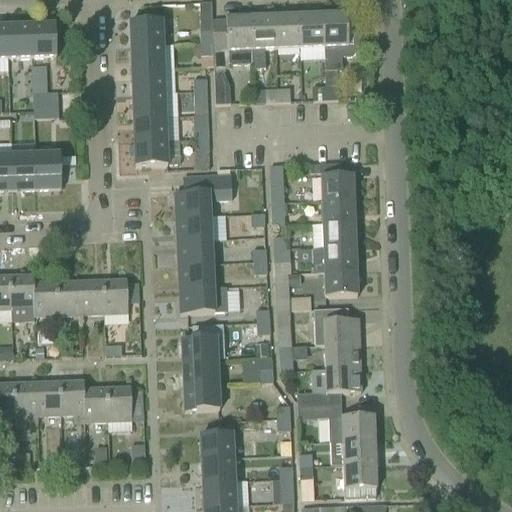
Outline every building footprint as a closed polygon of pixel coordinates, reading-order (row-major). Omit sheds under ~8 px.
[(298,19),(299,52),(323,51),(322,18),(298,19)] [(322,18),(323,51),(324,75),(341,74),(340,60),(351,60),(359,51),(359,29),(346,30),(346,18),(322,18)] [(274,20),(275,52),(299,52),(298,19),(274,20)] [(275,52),(274,20),(250,21),(251,67),(251,72),(264,72),(264,53),(275,52)] [(251,53),(250,21),(225,22),(225,23),(211,24),(212,32),(212,46),(212,58),(213,72),(213,76),(221,77),(228,69),(228,68),(251,67),(250,53),(251,53)] [(130,50),(162,49),(161,24),(129,26),(130,50)] [(30,29),(31,61),(55,60),(54,28),(30,29)] [(7,62),(31,61),(30,29),(6,30),(7,62)] [(212,46),(212,32),(200,32),(200,46),(212,46)] [(212,58),(212,46),(200,46),(201,58),(204,58),(212,58)] [(163,73),(162,49),(130,50),(131,74),(163,73)] [(164,97),(163,73),(131,74),(131,98),(164,97)] [(193,83),(193,96),(205,95),(205,83),(193,83)] [(312,92),(312,105),(326,104),(325,91),(312,92)] [(325,91),(326,104),(337,104),(337,91),(325,91)] [(264,94),(264,107),(277,106),(276,93),(264,94)] [(276,93),(277,106),(289,106),(289,93),(276,93)] [(205,95),(193,96),(194,108),(205,108),(205,95)] [(57,97),(32,98),(33,123),(58,122),(57,97)] [(165,121),(164,97),(131,98),(132,122),(165,121)] [(165,145),(165,121),(132,122),(133,146),(165,145)] [(194,144),(207,143),(207,131),(194,131),(194,144)] [(207,143),(194,144),(195,156),(208,156),(207,143)] [(178,145),(165,145),(133,146),(134,171),(166,170),(179,167),(178,145)] [(12,194),(36,193),(34,158),(10,159),(12,194)] [(34,158),(36,193),(60,192),(59,158),(34,158)] [(0,194),(12,194),(10,159),(0,159),(0,194)] [(231,204),(230,179),(182,182),(182,197),(173,197),(175,222),(209,220),(208,205),(231,204)] [(320,180),(321,205),(353,204),(352,179),(320,180)] [(270,206),(283,206),(282,183),(270,183),(270,206)] [(354,227),(353,204),(321,205),(322,229),(354,227)] [(283,219),(283,206),(270,206),(270,219),(283,219)] [(265,231),(264,217),(250,218),(251,231),(265,231)] [(210,235),(209,220),(175,222),(176,246),(210,245),(210,235)] [(354,227),(322,229),(312,229),(313,252),(322,252),(355,251),(354,227)] [(273,242),(273,255),(286,254),(285,241),(273,242)] [(211,262),(210,245),(176,246),(177,270),(211,268),(211,262)] [(323,268),(323,276),(355,275),(355,251),(322,252),(313,252),(313,268),(323,268)] [(253,266),(265,266),(265,253),(252,253),(253,266)] [(289,266),(289,254),(286,254),(273,255),(274,267),(289,266)] [(265,266),(253,266),(253,278),(265,278),(265,266)] [(212,289),(211,268),(177,270),(178,294),(213,292),(212,289)] [(356,300),(355,275),(323,276),(324,301),(356,300)] [(289,315),(287,277),(274,278),(276,302),(276,315),(289,315)] [(32,279),(9,280),(10,313),(12,313),(13,326),(33,326),(33,321),(32,279)] [(33,287),(32,279),(33,321),(56,320),(55,286),(33,287)] [(0,280),(0,313),(10,313),(9,280),(0,280)] [(126,284),(102,285),(103,318),(127,317),(126,284)] [(102,285),(79,286),(80,319),(103,318),(102,285)] [(79,286),(55,286),(56,320),(80,319),(79,286)] [(227,316),(226,292),(213,292),(178,294),(179,318),(214,317),(227,316)] [(255,327),(269,326),(268,314),(255,315),(255,327)] [(289,327),(289,315),(276,315),(276,327),(278,351),(290,350),(289,327)] [(358,348),(357,324),(323,325),(324,349),(358,348)] [(269,326),(255,327),(256,339),(269,339),(269,326)] [(180,342),(181,367),(216,365),(215,341),(180,342)] [(359,372),(358,348),(324,349),(325,373),(359,372)] [(279,364),(291,363),(290,350),(278,351),(279,364)] [(43,352),(34,352),(35,362),(43,362),(43,352)] [(217,389),(216,365),(181,367),(183,391),(217,389)] [(360,396),(359,372),(325,373),(325,398),(360,396)] [(273,387),(272,374),(259,374),(260,387),(273,387)] [(82,385),(59,386),(60,419),(83,418),(82,385)] [(83,426),(107,426),(105,392),(83,393),(83,385),(82,385),(83,418),(83,426)] [(37,420),(60,419),(59,386),(36,387),(37,420)] [(37,420),(36,387),(12,388),(14,421),(15,421),(37,420)] [(0,421),(14,421),(12,388),(0,388),(0,421)] [(183,391),(184,416),(218,414),(217,389),(183,391)] [(129,392),(105,392),(107,426),(130,425),(129,392)] [(326,410),(325,398),(296,399),(296,407),(296,411),(326,410)] [(276,423),(289,423),(289,410),(276,410),(276,423)] [(331,410),(326,410),(296,411),(297,423),(328,422),(331,422),(331,421),(331,410)] [(331,421),(331,422),(328,422),(328,446),(342,445),(373,444),(373,420),(353,421),(331,421)] [(289,423),(276,423),(276,436),(290,435),(289,423)] [(233,462),(231,437),(199,439),(200,463),(233,462)] [(374,468),(373,444),(342,445),(343,469),(374,468)] [(107,467),(108,452),(88,452),(87,466),(107,467)] [(298,458),(299,470),(311,470),(311,457),(298,458)] [(234,486),(233,462),(200,463),(201,487),(234,486)] [(374,468),(343,469),(343,494),(375,493),(374,468)] [(311,470),(299,470),(299,483),(312,482),(311,470)] [(279,484),(292,483),(291,471),(278,471),(279,484)] [(280,509),(281,509),(293,508),(292,483),(279,484),(280,509)] [(234,486),(201,487),(202,511),(235,510),(234,486)]
